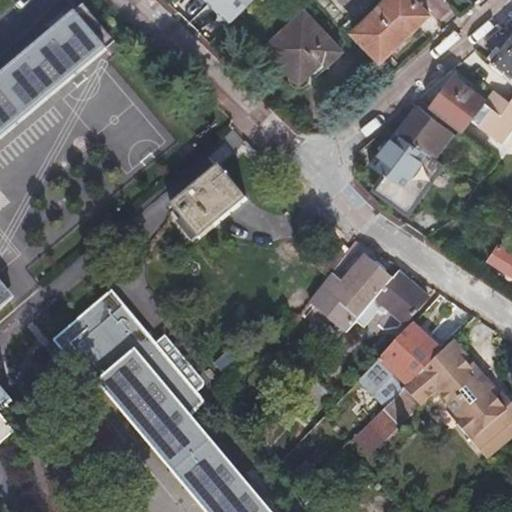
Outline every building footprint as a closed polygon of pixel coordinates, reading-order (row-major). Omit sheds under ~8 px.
[(339,0),(355,17),(358,14),(374,0),(339,0)] [(353,30),(380,58),(429,13),(416,0),(383,0),(380,4),(363,20),(353,30)] [(0,137),(105,50),(74,12),(0,73),(0,444),(16,431),(0,411),(2,409),(3,410),(14,400),(0,384),(0,304),(6,300),(8,302),(9,301),(0,289),(0,137)] [(297,82),(305,75),(322,59),(326,64),(339,51),(302,12),(264,47),(297,82)] [(511,32),(497,51),(511,63),(511,32)] [(454,74),(429,106),(460,129),(470,118),(498,139),(505,131),(507,133),(511,126),(511,97),(509,101),(494,89),(489,95),(491,97),(487,103),(484,101),(486,98),(454,74)] [(428,151),(435,155),(454,132),(418,105),(397,131),(414,142),(428,151)] [(477,161),(487,149),(461,130),(451,143),(477,161)] [(402,186),(420,196),(445,161),(435,155),(428,151),(414,142),(397,131),(369,165),(383,174),(402,186)] [(171,205),(199,239),(246,199),(218,165),(171,205)] [(373,189),(408,211),(420,196),(402,186),(383,174),(373,189)] [(499,243),(511,251),(511,235),(506,232),(499,243)] [(511,253),(497,245),(487,258),(511,274),(511,253)] [(341,283),(332,274),(312,301),(346,333),(364,313),(392,278),(366,255),(341,283)] [(397,272),(392,278),(364,313),(369,317),(380,304),(406,324),(428,298),(397,272)] [(206,405),(114,293),(55,341),(94,389),(100,384),(112,399),(114,399),(206,511),(268,511),(192,419),(206,405)] [(441,351),(412,324),(359,380),(386,405),(441,351)] [(449,343),(441,351),(386,405),(369,423),(385,441),(413,413),(410,409),(418,402),(421,405),(436,391),(451,408),(461,420),(457,424),(479,449),(511,420),(511,403),(508,398),(502,404),(497,398),(482,381),(474,372),(474,364),(465,354),(458,353),(449,343)] [(56,361),(44,371),(54,382),(65,373),(56,361)] [(308,376),(286,400),(306,418),(328,393),(308,376)] [(503,393),(497,398),(502,404),(508,398),(503,393)] [(239,403),(250,415),(259,406),(248,395),(239,403)] [(461,420),(451,408),(446,412),(457,424),(461,420)] [(385,441),(369,423),(354,438),(371,454),(385,441)] [(136,511),(128,498),(106,511),(136,511)]
